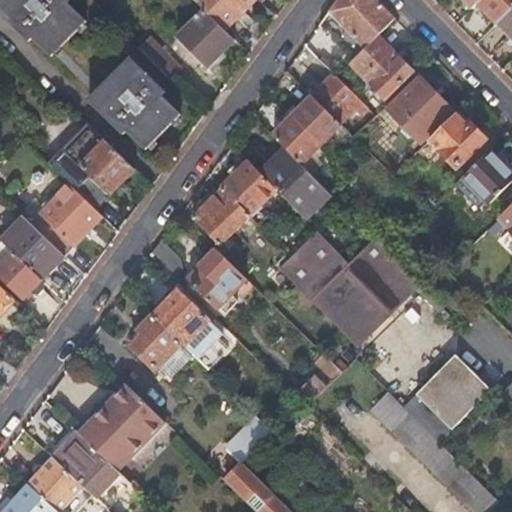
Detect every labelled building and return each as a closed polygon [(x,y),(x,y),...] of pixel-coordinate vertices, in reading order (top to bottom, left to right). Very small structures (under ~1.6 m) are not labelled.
[(32,36),(51,55),(85,20),(66,1),(66,0),(1,0),(0,1),(0,11),(28,39),(32,36)] [(194,0),(204,10),(222,28),(250,0),(194,0)] [(351,62),(372,41),(394,20),(374,0),(336,0),(319,25),(338,44),(337,45),(336,46),(336,47),(337,48),(337,49),(338,49),(351,62)] [(477,4),(480,0),(463,0),(471,9),(477,4)] [(511,0),(480,0),(477,4),(496,23),(511,6),(511,0)] [(511,6),(496,23),(511,39),(511,6)] [(177,37),(206,67),(234,40),(222,28),(204,10),(177,37)] [(348,64),(383,99),(411,73),(390,51),(386,56),(372,41),(351,62),(348,64)] [(148,57),(171,80),(182,68),(160,46),(148,57)] [(126,130),(145,148),(180,114),(161,95),(164,91),(131,58),(89,100),(123,133),(126,130)] [(333,75),(310,98),(337,125),(353,109),(359,115),(366,108),(333,75)] [(388,110),(418,142),(450,112),(419,80),(388,110)] [(288,113),(320,145),(339,126),(337,125),(310,98),(296,112),(293,109),(288,113)] [(428,140),(455,167),(483,140),(456,112),(428,140)] [(300,165),(320,145),(288,113),(284,117),(288,121),(272,136),(285,149),(300,165)] [(110,196),(136,170),(88,122),(48,163),(69,184),(96,210),(110,196)] [(291,206),(303,218),(328,194),(300,165),(285,149),(259,173),(276,191),(291,206)] [(491,201),(497,207),(510,193),(505,188),(511,181),(511,175),(488,151),(462,178),(488,205),(491,201)] [(271,196),(276,191),(259,173),(247,160),(221,186),(222,188),(249,217),(271,196)] [(69,184),(30,223),(64,256),(65,257),(103,217),(96,210),(69,184)] [(220,246),(249,217),(222,188),(193,218),(220,246)] [(291,206),(276,191),(271,196),(285,212),(291,206)] [(511,206),(499,219),(511,232),(511,206)] [(416,214),(423,221),(430,214),(423,207),(416,214)] [(0,240),(41,280),(64,256),(30,223),(23,217),(0,240)] [(277,269),(356,346),(414,290),(418,286),(372,238),(347,263),(316,231),(277,269)] [(39,281),(41,280),(0,240),(0,278),(22,299),(29,292),(32,295),(36,295),(37,295),(42,290),(43,289),(43,288),(42,285),(41,283),(39,281)] [(149,256),(173,279),(182,270),(181,263),(160,241),(149,256)] [(219,306),(225,312),(238,299),(232,293),(246,279),(217,250),(195,274),(201,279),(195,285),(217,307),(219,306)] [(0,313),(14,299),(0,285),(0,313)] [(447,315),(418,286),(414,290),(443,320),(447,315)] [(181,343),(184,346),(209,321),(178,290),(153,316),(181,343)] [(455,294),(444,305),(455,315),(465,304),(455,294)] [(180,345),(181,343),(153,316),(139,330),(142,334),(132,345),(156,369),(159,366),(180,345)] [(192,357),(180,345),(159,366),(171,378),(192,357)] [(447,364),(481,398),(489,390),(456,356),(447,364)] [(293,397),(305,408),(341,372),(330,361),(293,397)] [(403,407),(437,441),(481,398),(447,364),(403,407)] [(103,408),(142,447),(166,423),(126,384),(103,408)] [(369,411),(472,511),(489,511),(499,503),(437,441),(403,407),(388,392),(369,411)] [(118,472),(142,447),(103,408),(78,433),(118,472)] [(227,448),(242,463),(272,434),(256,418),(227,448)] [(89,492),(102,504),(125,478),(118,472),(78,433),(73,427),(48,453),(53,457),(83,486),(89,492)] [(291,511),(242,463),(227,448),(226,449),(241,465),(224,482),(255,511),(291,511)] [(57,511),(60,511),(83,486),(53,457),(28,485),(57,511)] [(57,511),(28,485),(14,501),(9,496),(0,506),(0,511),(57,511)] [(83,499),(96,511),(103,505),(102,504),(89,492),(83,499)]
